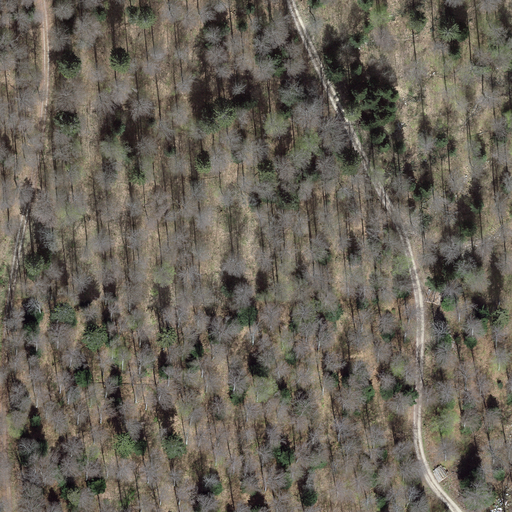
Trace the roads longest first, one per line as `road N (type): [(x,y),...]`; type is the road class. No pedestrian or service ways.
road 1 (track): [(283,0),(380,191),(414,295),(420,441),(462,511)]
road 2 (track): [(10,511),(5,346),(44,102),(42,0)]
